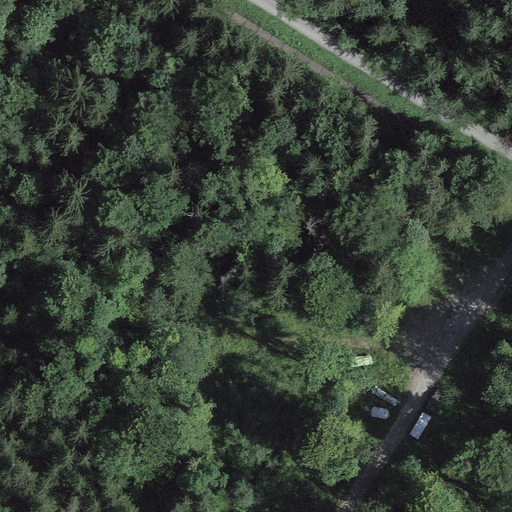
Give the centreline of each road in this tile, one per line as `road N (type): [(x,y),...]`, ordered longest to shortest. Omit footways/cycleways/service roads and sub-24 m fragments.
road 1 (track): [(511,258),(345,511)]
road 2 (track): [(270,0),(511,149)]
